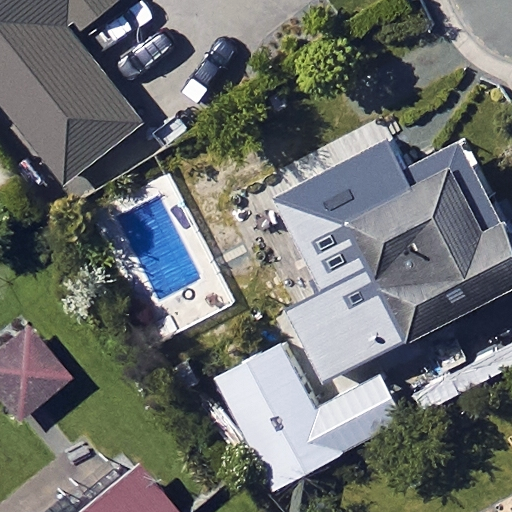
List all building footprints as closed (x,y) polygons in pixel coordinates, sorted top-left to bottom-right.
[(0,0),(0,88),(69,175),(145,114),(69,18),(90,0),(0,0)] [(511,322),(511,221),(454,113),(292,193),(350,304),(305,328),(330,375),(457,308),(475,341),(511,322)] [(18,315),(0,329),(0,410),(3,415),(60,372),(18,315)] [(387,357),(313,399),(274,330),(214,363),(278,479),(413,403),(387,357)] [(184,511),(119,437),(31,511),(184,511)]
